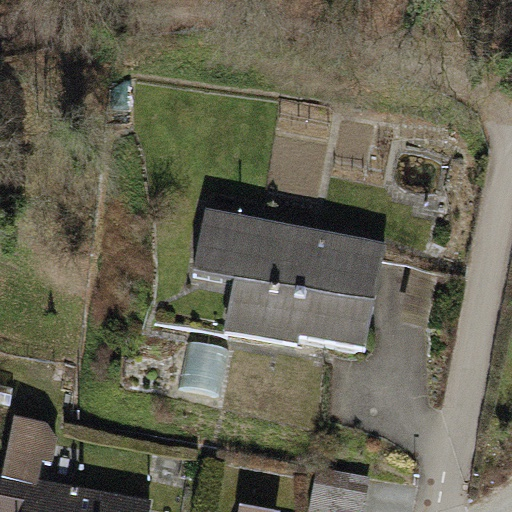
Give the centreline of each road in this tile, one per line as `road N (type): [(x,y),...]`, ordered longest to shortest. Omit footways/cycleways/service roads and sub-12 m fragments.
road 1 (track): [(511,109),(371,47),(177,3),(0,28)]
road 2 (residential): [(448,511),(448,473),(511,246)]
